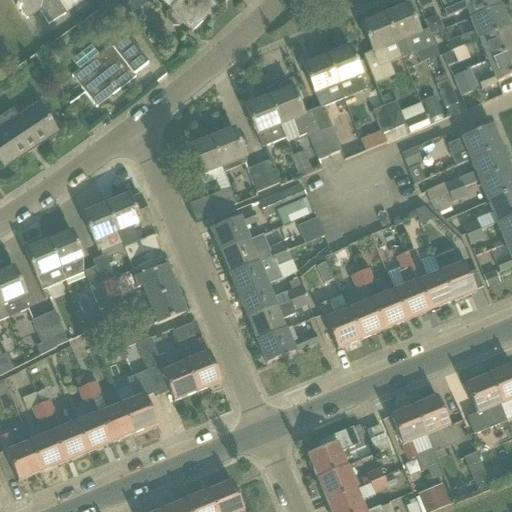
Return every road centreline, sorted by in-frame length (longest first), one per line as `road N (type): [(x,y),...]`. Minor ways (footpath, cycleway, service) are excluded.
road 1 (residential): [(260,433),(138,132)]
road 2 (residential): [(260,433),(511,334)]
road 3 (residential): [(72,511),(260,433)]
road 4 (residential): [(138,132),(282,0)]
road 5 (unknown): [(368,169),(376,142),(389,131),(511,85)]
road 6 (residential): [(0,223),(138,132)]
